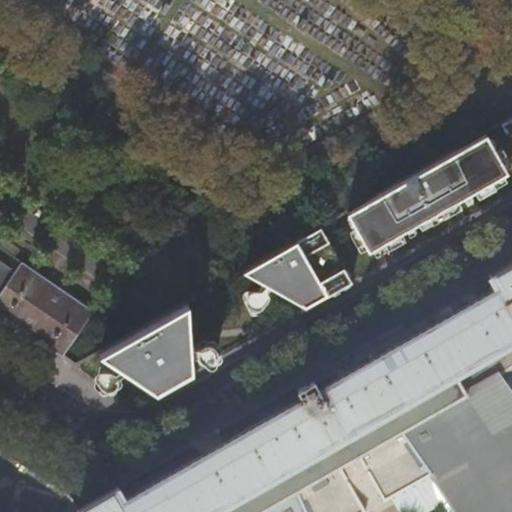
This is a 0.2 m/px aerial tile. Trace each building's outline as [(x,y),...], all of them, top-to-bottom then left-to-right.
[(511,118),(501,125),(508,138),(511,135),(511,118)] [(494,168),(478,139),(355,209),(371,237),(423,208),(421,205),(436,197),(447,190),(449,193),(494,168)] [(351,282),(320,227),(241,272),(278,293),(305,308),(351,282)] [(94,311),(22,261),(0,292),(0,314),(62,357),(94,311)] [(264,511),(296,494),(338,470),(346,465),(355,460),(398,436),(467,397),(463,389),(456,378),(511,346),(511,262),(493,273),(499,284),(323,384),(319,376),(299,387),(304,395),(128,495),(122,483),(75,510),(76,511),(264,511)] [(189,340),(186,303),(99,353),(156,393),(192,373),(189,340)] [(511,346),(456,378),(463,389),(495,372),(499,377),(511,369),(511,346)] [(467,397),(398,436),(419,466),(416,469),(418,473),(422,470),(428,477),(451,511),(511,511),(511,395),(499,377),(495,372),(463,389),(467,397)] [(419,466),(398,436),(355,460),(379,506),(428,477),(422,470),(418,473),(416,469),(419,466)] [(361,511),(338,470),(296,494),(303,511),(361,511)] [(303,511),(296,494),(264,511),(303,511)]
